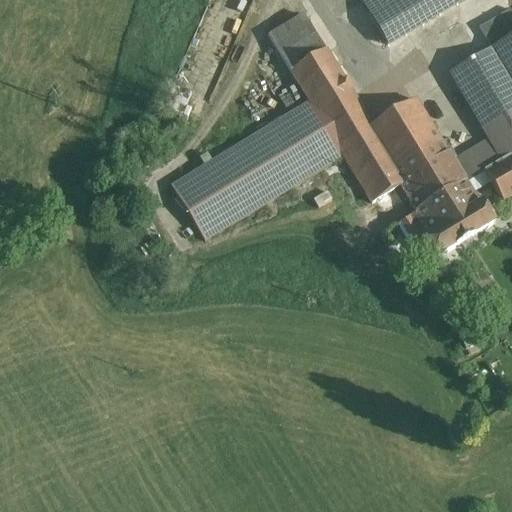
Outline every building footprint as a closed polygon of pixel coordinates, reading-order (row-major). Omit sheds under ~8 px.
[(454,0),(358,0),(376,29),(384,43),(387,48),(457,5),(454,0)] [(211,1),(188,58),(221,71),(244,14),(211,1)] [(511,15),(510,12),(479,30),(491,51),(511,38),(511,15)] [(268,38),(290,75),(326,53),(303,19),(268,38)] [(384,43),(376,29),(371,32),(379,46),(384,43)] [(511,41),(491,54),(511,89),(511,41)] [(400,189),(401,189),(366,132),(373,128),(326,53),(290,75),(309,106),(343,161),(371,207),(394,193),(400,189)] [(489,143),(502,165),(511,159),(511,89),(491,54),(491,53),(450,77),(489,143)] [(417,217),(466,187),(468,186),(455,165),(453,166),(415,103),(373,128),(366,132),(401,189),(400,189),(417,217)] [(204,245),(343,161),(309,106),(170,190),(204,245)] [(485,176),(502,165),(489,143),(466,157),(479,179),(485,176)] [(468,186),(479,179),(466,157),(455,163),(455,165),(468,186)] [(511,159),(502,165),(485,176),(490,185),(502,205),(511,199),(511,159)] [(490,185),(485,176),(479,179),(468,186),(466,187),(471,196),(490,185)] [(417,217),(397,229),(423,269),(436,263),(494,228),(481,207),(478,208),(471,196),(466,187),(417,217)] [(409,218),(394,193),(371,207),(387,232),(409,218)]
